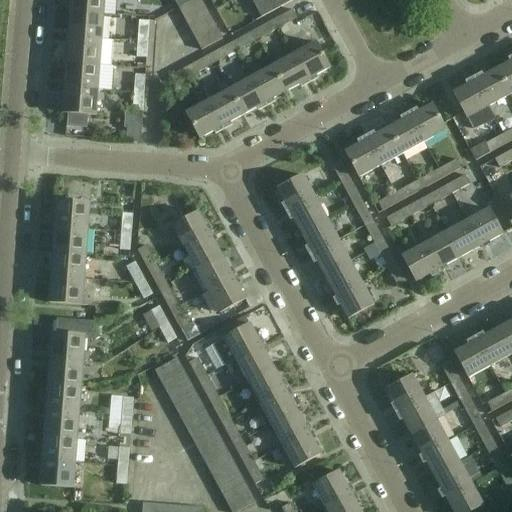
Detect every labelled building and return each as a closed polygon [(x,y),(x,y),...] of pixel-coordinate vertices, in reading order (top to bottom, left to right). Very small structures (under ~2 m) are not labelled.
[(70,0),(70,13),(102,16),(103,0),(108,0),(116,1),(116,0),(70,0)] [(200,0),(194,0),(178,9),(183,19),(205,7),(200,0)] [(247,0),(236,0),(241,8),(250,4),(247,0)] [(291,0),(250,0),(260,17),(291,0)] [(205,7),(183,19),(189,30),(210,18),(205,7)] [(292,11),(274,20),(279,30),(282,28),(297,20),(292,11)] [(70,13),(68,38),(100,41),(102,16),(70,13)] [(302,17),(297,20),(282,28),(285,35),(306,24),(302,17)] [(210,18),(189,30),(195,40),(216,29),(210,18)] [(274,20),(253,32),(258,42),(279,30),(274,20)] [(138,22),(137,41),(147,41),(149,23),(138,22)] [(216,29),(195,40),(201,51),(222,40),(216,29)] [(253,32),(231,44),(236,53),(258,42),(253,32)] [(68,38),(66,63),(98,66),(100,41),(68,38)] [(137,41),(136,58),(146,59),(147,41),(137,41)] [(315,43),(293,55),(306,81),(329,69),(315,43)] [(231,44),(210,56),(215,65),(236,53),(231,44)] [(293,55),(271,67),(285,93),(306,81),(293,55)] [(210,56),(188,67),(193,77),(215,65),(210,56)] [(511,61),(496,70),(510,96),(511,94),(511,61)] [(66,63),(64,88),(96,91),(98,66),(66,63)] [(193,77),(188,67),(170,77),(175,87),(193,77)] [(271,67),(250,79),(264,104),(285,93),(271,67)] [(496,70),(474,82),(488,107),(510,96),(496,70)] [(135,76),(133,94),(143,95),(145,77),(135,76)] [(250,79),(229,90),(242,116),(264,104),(250,79)] [(474,82),(452,94),(466,120),(467,119),(473,130),(494,118),(488,107),(474,82)] [(94,117),(96,91),(64,88),(62,114),(94,117)] [(229,90),(207,102),(221,127),(242,116),(229,90)] [(133,94),(132,112),(142,113),(143,95),(133,94)] [(199,140),(221,127),(207,102),(185,114),(199,140)] [(431,106),(409,118),(422,143),(445,131),(431,106)] [(409,118),(387,129),(401,155),(422,143),(409,118)] [(387,129),(366,141),(380,166),(401,155),(387,129)] [(511,130),(503,135),(508,144),(511,141),(511,130)] [(503,135),(485,145),(490,154),(508,144),(503,135)] [(358,178),(380,166),(366,141),(344,153),(358,178)] [(484,143),(469,151),(475,162),(490,154),(485,145),(484,143)] [(511,151),(493,161),(498,170),(511,162),(511,151)] [(456,160),(438,170),(443,179),(461,169),(456,160)] [(340,161),(331,166),(340,184),(350,179),(340,161)] [(438,170),(416,182),(421,191),(443,179),(438,170)] [(276,190),(289,212),(314,199),(302,176),(276,190)] [(465,176),(446,186),(451,195),(470,185),(465,176)] [(350,179),(340,184),(352,205),(361,200),(350,179)] [(416,182),(395,194),(400,203),(421,191),(416,182)] [(446,186),(425,198),(430,207),(451,195),(446,186)] [(395,194),(377,204),(382,213),(400,203),(395,194)] [(425,198),(404,210),(409,219),(430,207),(425,198)] [(289,212),(300,234),(326,220),(314,199),(289,212)] [(361,200),(352,205),(364,227),(373,222),(361,200)] [(56,203),(54,228),(87,231),(88,205),(56,203)] [(404,210),(386,220),(391,229),(409,219),(404,210)] [(488,210),(466,222),(480,248),(502,236),(488,210)] [(171,228),(183,250),(209,236),(197,214),(171,228)] [(122,215),(120,233),(131,234),(132,216),(122,215)] [(300,234),(312,255),(337,241),(326,220),(300,234)] [(373,222),(364,227),(375,248),(385,243),(373,222)] [(466,222),(445,234),(458,259),(480,248),(466,222)] [(54,228),(52,253),(85,256),(87,231),(54,228)] [(154,241),(155,230),(139,229),(138,240),(154,241)] [(120,233),(119,251),(129,252),(131,234),(120,233)] [(445,234),(423,245),(437,271),(458,259),(445,234)] [(183,250),(195,271),(220,257),(209,236),(183,250)] [(312,255),(323,276),(349,262),(337,241),(312,255)] [(385,243),(375,248),(387,270),(397,264),(385,243)] [(415,283),(437,271),(423,245),(401,257),(415,283)] [(146,246),(137,252),(147,270),(156,265),(146,246)] [(52,253),(50,278),(83,281),(85,256),(52,253)] [(195,271),(206,292),(232,278),(220,257),(195,271)] [(323,276),(335,298),(361,284),(349,262),(323,276)] [(134,263),(125,268),(134,284),(143,279),(134,263)] [(397,264),(387,270),(397,288),(407,283),(397,264)] [(156,265),(147,270),(158,291),(168,286),(156,265)] [(185,265),(166,272),(172,290),(192,283),(185,265)] [(48,304),(81,307),(83,281),(50,278),(48,304)] [(218,314),(244,301),(232,278),(206,292),(218,314)] [(143,279),(134,284),(143,300),(152,295),(143,279)] [(347,320),(373,306),(361,284),(335,298),(347,320)] [(168,286),(158,291),(170,312),(179,307),(168,286)] [(179,307),(170,312),(180,331),(189,326),(179,307)] [(159,308),(150,313),(159,329),(167,323),(159,308)] [(52,335),(50,361),(82,364),(84,341),(93,342),(94,335),(95,324),(57,321),(56,336),(52,335)] [(511,321),(497,330),(511,355),(511,354),(511,321)] [(167,323),(159,329),(167,345),(176,340),(167,323)] [(95,324),(94,335),(101,336),(102,324),(95,324)] [(248,325),(211,346),(223,368),(235,361),(261,348),(248,325)] [(497,330),(476,341),(490,367),(511,355),(497,330)] [(467,379),(490,367),(476,341),(454,353),(467,379)] [(235,361),(247,383),(272,369),(261,348),(235,361)] [(198,359),(188,364),(198,381),(207,376),(198,359)] [(177,360),(154,372),(160,382),(182,370),(177,360)] [(50,361),(48,386),(80,389),(82,364),(50,361)] [(449,362),(440,367),(449,384),(459,379),(449,362)] [(247,383),(259,404),(284,390),(272,369),(247,383)] [(182,370),(160,382),(165,392),(188,380),(182,370)] [(207,376),(198,381),(210,403),(219,398),(207,376)] [(386,391),(398,413),(424,399),(412,377),(386,391)] [(459,379),(449,384),(461,406),(471,401),(459,379)] [(188,380),(165,392),(171,403),(193,390),(188,380)] [(48,386),(46,411),(78,414),(80,389),(48,386)] [(193,390),(171,403),(177,413),(199,401),(193,390)] [(259,404),(270,425),(296,411),(284,390),(259,404)] [(505,395),(486,405),(491,413),(509,403),(505,395)] [(219,398),(210,403),(222,424),(231,419),(219,398)] [(123,399),(121,417),(131,418),(133,400),(123,399)] [(398,413),(410,434),(435,420),(424,399),(398,413)] [(199,401),(177,413),(182,423),(205,411),(199,401)] [(471,401),(461,406),(473,427),(482,422),(471,401)] [(46,411),(44,436),(76,438),(78,414),(46,411)] [(205,411),(182,423),(188,434),(210,421),(205,411)] [(270,425),(282,447),(307,433),(296,411),(270,425)] [(511,411),(495,421),(500,430),(511,422),(511,411)] [(121,417),(120,435),(130,436),(131,418),(121,417)] [(231,419),(222,424),(233,446),(242,441),(231,419)] [(410,434),(421,455),(447,441),(435,420),(410,434)] [(210,421),(188,434),(194,444),(216,432),(210,421)] [(482,422),(473,427),(485,449),(494,444),(482,422)] [(216,432),(194,444),(199,454),(221,442),(216,432)] [(319,455),(307,433),(282,447),(294,469),(319,455)] [(44,436),(42,461),(74,463),(76,438),(44,436)] [(242,441),(233,446),(245,467),(254,462),(242,441)] [(421,455),(433,477),(459,463),(447,441),(421,455)] [(221,442),(199,454),(205,464),(227,452),(221,442)] [(494,444),(485,449),(496,470),(505,464),(494,444)] [(119,449),(117,467),(127,468),(129,450),(119,449)] [(227,452),(205,464),(210,475),(233,462),(227,452)] [(72,489),(74,463),(42,461),(41,473),(40,487),(72,489)] [(233,462),(210,475),(216,485),(238,473),(233,462)] [(254,462),(245,467),(255,486),(264,481),(254,462)] [(433,477),(445,498),(470,484),(459,463),(433,477)] [(511,476),(505,464),(496,470),(506,488),(511,485),(511,476)] [(117,467),(116,485),(126,486),(127,468),(117,467)] [(238,473),(216,485),(222,495),(244,483),(238,473)] [(338,473),(337,473),(312,486),(325,509),(350,495),(338,473)] [(244,483),(222,495),(227,505),(249,493),(244,483)] [(471,511),(482,506),(470,484),(445,498),(452,511),(471,511)] [(249,493),(227,505),(230,511),(239,511),(255,503),(249,493)] [(325,509),(326,511),(359,511),(350,495),(325,509)]
